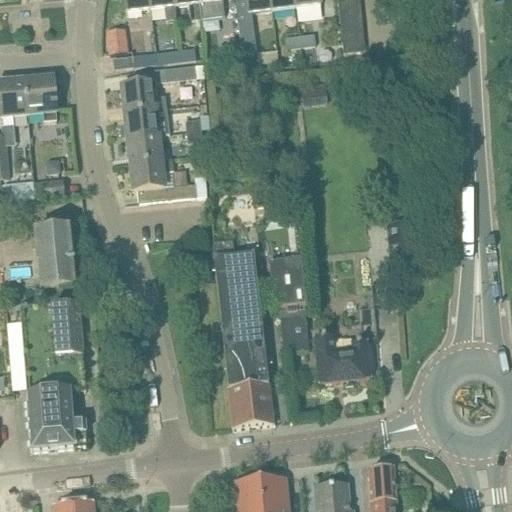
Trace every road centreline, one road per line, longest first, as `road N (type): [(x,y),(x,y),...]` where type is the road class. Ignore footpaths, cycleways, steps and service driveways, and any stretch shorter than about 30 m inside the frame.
road 1 (residential): [(173,464),(154,340),(99,189),(84,57)]
road 2 (tertiary): [(476,361),(464,0)]
road 3 (residential): [(173,464),(432,419)]
road 4 (residential): [(0,484),(173,464)]
